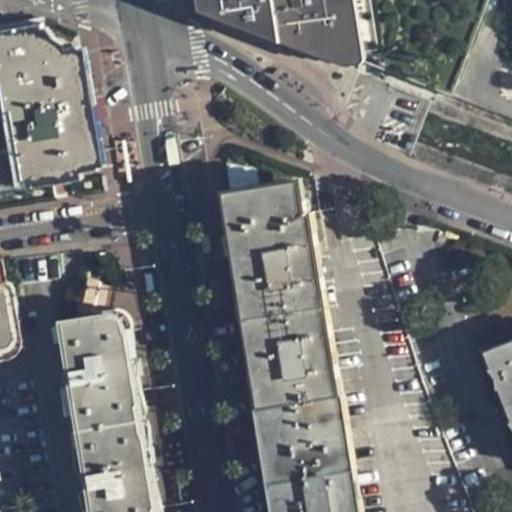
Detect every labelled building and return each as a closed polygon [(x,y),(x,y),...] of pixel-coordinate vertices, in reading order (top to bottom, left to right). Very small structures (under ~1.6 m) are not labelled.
[(210,5),(208,0),(196,0),(199,12),(359,69),(367,64),(210,5)] [(208,0),(210,5),(367,64),(453,96),(489,0),(208,0)] [(0,186),(101,169),(79,46),(69,47),(69,45),(56,37),(51,28),(46,28),(44,24),(1,31),(17,119),(0,121),(0,186)] [(228,171),(232,191),(258,186),(254,166),(228,171)] [(263,408),(279,511),(358,511),(340,396),(335,396),(307,215),(300,215),(296,188),(232,197),(266,407),(263,408)] [(376,235),(369,212),(334,199),(342,240),(376,235)] [(18,338),(3,260),(0,260),(0,351),(1,351),(1,349),(9,348),(13,344),(18,338)] [(82,431),(142,421),(127,332),(125,332),(123,323),(121,319),(117,317),(110,316),(64,322),(82,431)] [(511,399),(511,421),(509,422),(511,425),(511,341),(485,351),(492,368),(490,369),(497,377),(497,388),(500,389),(507,386),(511,399)] [(500,389),(511,421),(511,399),(507,386),(500,389)] [(94,511),(156,511),(142,421),(82,431),(94,511)]
